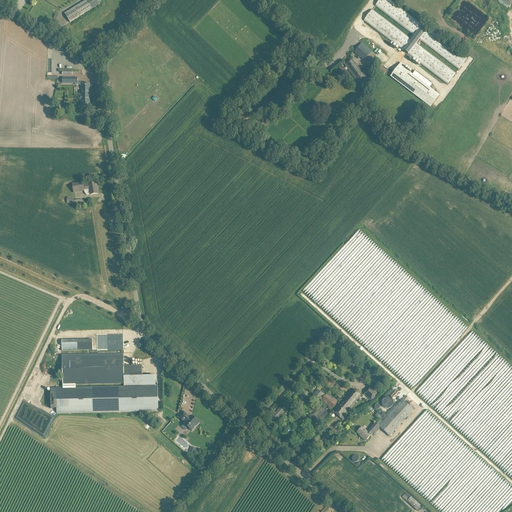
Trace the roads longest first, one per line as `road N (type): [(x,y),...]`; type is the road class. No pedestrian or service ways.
road 1 (unclassified): [(343,511),(145,333),(96,65)]
road 2 (unknown): [(142,327),(69,299),(0,437)]
